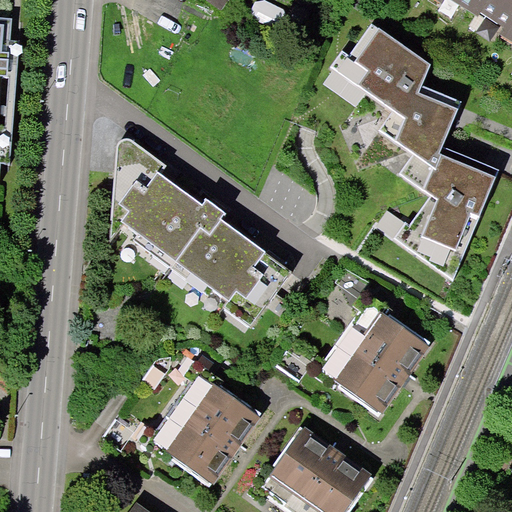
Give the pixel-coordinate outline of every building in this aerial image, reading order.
[(511,0),(428,0),(439,7),(443,0),(444,0),(474,20),(477,16),(499,31),(495,37),(511,48),(511,0)] [(14,13),(0,12),(0,194),(3,195),(14,13)] [(424,68),(369,29),(347,59),(340,56),(332,67),(394,110),(381,130),(433,169),(425,189),(438,200),(423,237),(451,248),(465,212),(474,215),(491,174),(435,151),(450,113),(412,96),(424,68)] [(197,210),(152,179),(142,193),(131,186),(117,205),(128,213),(121,223),(132,231),(127,238),(247,324),(282,274),(211,223),(216,216),(201,205),(197,210)] [(331,382),(379,416),(427,348),(379,314),(385,307),(362,291),(351,307),(359,313),(325,361),(318,355),(304,375),(325,390),(331,382)] [(164,455),(212,489),(262,419),(214,385),(219,378),(195,361),(182,379),(190,385),(157,430),(150,425),(134,447),(158,464),(164,455)] [(346,511),(368,481),(301,435),(268,483),(259,476),(245,496),(262,508),(267,501),(282,511),(346,511)] [(145,511),(133,503),(126,511),(145,511)]
